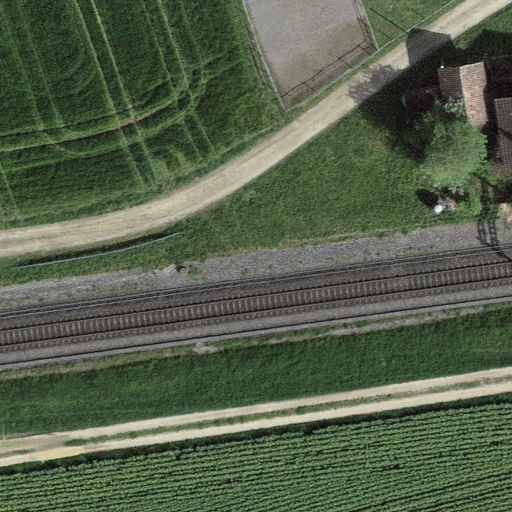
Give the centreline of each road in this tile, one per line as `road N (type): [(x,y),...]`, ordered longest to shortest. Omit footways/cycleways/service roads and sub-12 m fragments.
road 1 (track): [(0,246),(103,232),(209,189),(492,0)]
road 2 (track): [(0,452),(511,379)]
